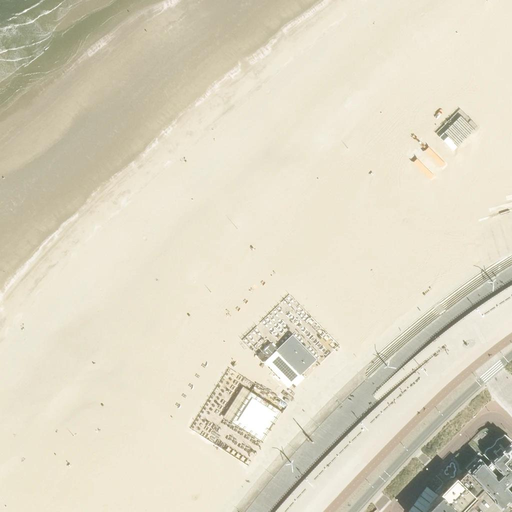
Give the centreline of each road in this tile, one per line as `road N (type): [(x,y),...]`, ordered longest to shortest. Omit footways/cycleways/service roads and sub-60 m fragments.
road 1 (residential): [(511,354),(351,511)]
road 2 (residential): [(396,511),(479,419),(492,416),(511,430)]
